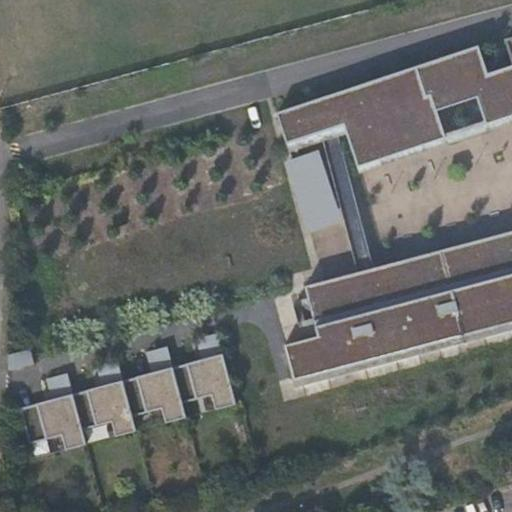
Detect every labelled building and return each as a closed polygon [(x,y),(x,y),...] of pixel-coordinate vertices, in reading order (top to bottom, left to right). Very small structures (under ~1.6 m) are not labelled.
[(481,47),(280,114),(290,146),(334,131),(337,139),(340,138),(344,137),(350,135),(361,169),(449,139),(440,112),(480,99),(489,126),(511,118),(511,233),(496,238),(496,239),(495,239),(497,246),(430,264),(434,283),(424,286),(419,267),(374,279),(379,298),(369,300),(362,273),(361,273),(308,288),(321,337),(324,347),(290,356),(296,378),(511,319),(511,39),(507,41),(511,61),(511,67),(488,76),(481,47)] [(480,99),(440,112),(449,139),(489,126),(480,99)] [(334,131),(290,146),(292,153),(324,142),(361,273),(362,273),(369,300),(379,298),(374,279),(419,267),(424,286),(434,283),(430,264),(497,246),(495,239),(377,269),(340,138),(337,139),(334,131)] [(320,162),(298,170),(315,223),(338,215),(320,162)] [(28,416),(35,445),(66,436),(70,451),(90,445),(86,431),(116,423),(120,438),(140,432),(136,417),(166,410),(170,424),(190,419),(186,404),(215,396),(219,411),(240,405),(221,334),(200,340),(205,360),(207,367),(178,375),(177,368),(171,348),(150,353),(155,374),(157,381),(128,389),(127,382),(121,361),(100,367),(106,387),(107,394),(79,402),(77,395),(71,374),(50,380),(56,401),(58,408),(28,416)] [(321,337),(287,346),(290,356),(324,347),(321,337)] [(34,351),(12,356),(16,370),(38,365),(35,357),(34,351)] [(205,360),(177,368),(178,375),(207,367),(205,360)] [(155,374),(127,382),(128,389),(157,381),(155,374)] [(106,387),(77,395),(79,402),(107,394),(106,387)] [(56,401),(26,409),(28,416),(58,408),(56,401)]
